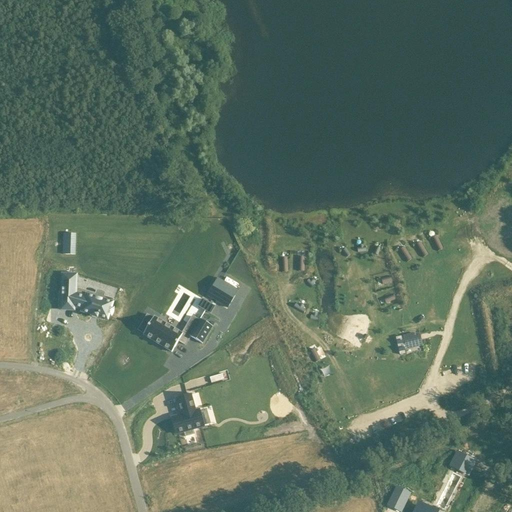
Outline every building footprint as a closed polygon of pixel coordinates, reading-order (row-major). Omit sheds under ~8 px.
[(431,239),(438,251),(443,249),(437,236),(431,239)] [(416,246),(423,258),(428,255),(421,243),(416,246)] [(399,250),(407,262),(412,259),(404,247),(399,250)] [(346,249),(342,252),(347,258),(350,255),(346,249)] [(92,315),(91,316),(92,316),(93,316),(96,317),(97,318),(97,317),(108,320),(109,315),(111,316),(113,314),(113,312),(114,310),(114,308),(112,307),(113,302),(95,297),(96,294),(95,294),(88,292),(87,291),(86,296),(76,293),(77,274),(62,274),(61,298),(74,299),(74,307),(82,310),(81,312),(92,315)] [(207,295),(227,308),(238,290),(218,278),(207,295)] [(393,295),(385,298),(387,303),(395,300),(393,295)] [(203,300),(199,306),(211,314),(215,307),(203,300)] [(192,317),(182,334),(154,317),(153,318),(147,315),(138,330),(144,334),(143,335),(172,352),(178,341),(185,345),(190,337),(202,344),(213,327),(200,319),(199,321),(192,317)] [(413,334),(403,336),(406,349),(416,347),(414,337),(413,334)] [(401,336),(396,338),(400,355),(405,354),(401,336)] [(310,352),(315,363),(320,360),(315,349),(310,352)] [(325,377),(331,374),(327,366),(320,370),(325,377)] [(181,415),(172,418),(176,434),(184,432),(185,437),(194,434),(193,430),(204,427),(199,410),(195,411),(191,395),(177,399),(181,415)] [(468,475),(475,462),(457,453),(451,465),(468,475)]
